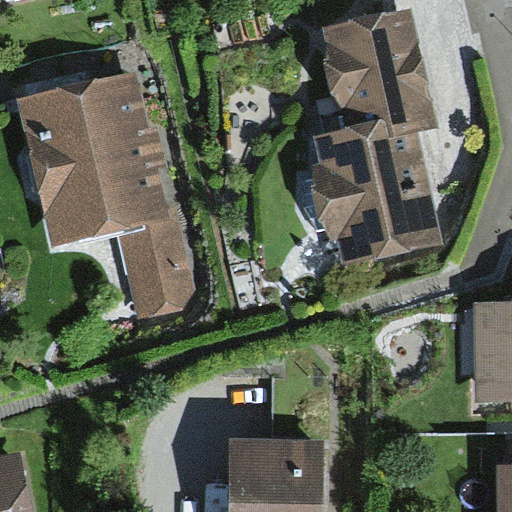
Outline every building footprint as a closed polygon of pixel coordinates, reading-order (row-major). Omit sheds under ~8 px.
[(344,136),(314,143),(321,172),(316,173),(334,247),(339,246),(345,273),(448,248),(422,142),(446,137),(416,12),(319,35),(344,136)] [(140,76),(16,104),(51,255),(121,239),(140,322),(186,311),(197,291),(178,209),(171,210),(140,76)] [(511,303),(479,304),(480,402),(511,402),(511,303)] [(330,380),(273,380),(273,439),(330,439),(330,380)] [(323,511),(324,452),(230,452),(229,511),(323,511)] [(0,462),(0,511),(33,511),(22,458),(0,462)] [(511,511),(511,468),(500,469),(500,511),(511,511)]
